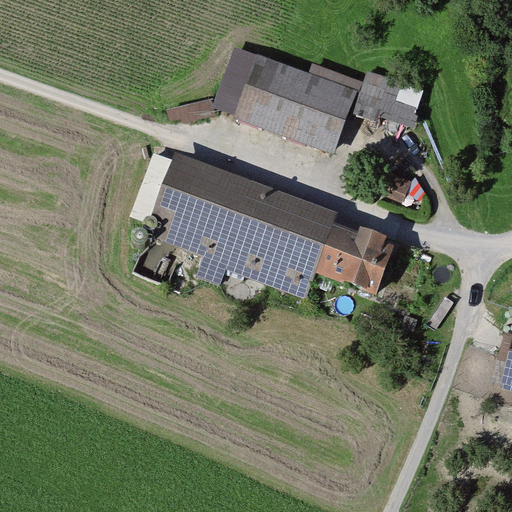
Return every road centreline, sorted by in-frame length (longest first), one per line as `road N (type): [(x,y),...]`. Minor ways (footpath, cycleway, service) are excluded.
road 1 (track): [(487,250),(432,239),(0,75)]
road 2 (track): [(389,511),(441,395),(487,250)]
